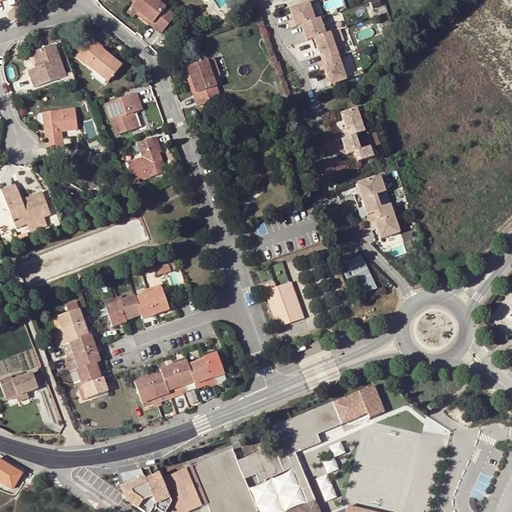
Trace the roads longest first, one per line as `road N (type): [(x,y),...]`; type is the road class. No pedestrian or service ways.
road 1 (residential): [(244,312),(155,73),(130,39),(81,10)]
road 2 (residential): [(264,0),(325,137),(334,202),(404,282),(413,304)]
road 3 (residential): [(80,456),(0,257)]
road 4 (tertiary): [(80,456),(140,447),(239,409)]
road 5 (tertiary): [(273,398),(370,360),(419,355)]
road 6 (tertiary): [(404,323),(373,347),(270,391)]
road 7 (residential): [(244,312),(131,353)]
